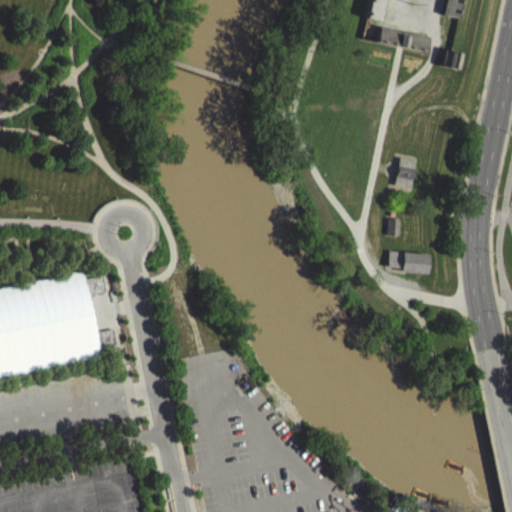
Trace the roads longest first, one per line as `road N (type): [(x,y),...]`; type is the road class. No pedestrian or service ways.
road 1 (residential): [(126,258),(138,245),(127,221),(109,223),(100,239),(108,255),(126,258),(177,511)]
road 2 (primary): [(488,346),(473,227),(511,31)]
